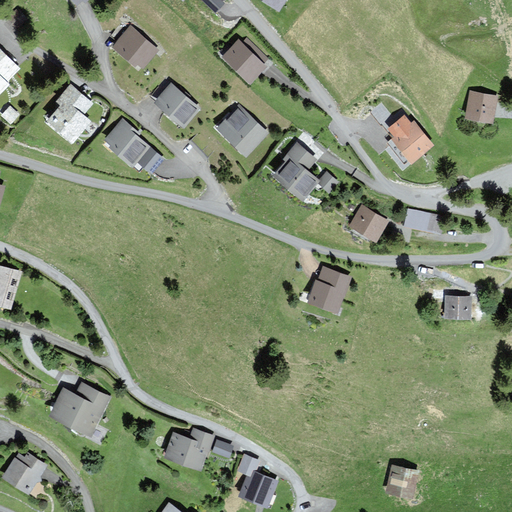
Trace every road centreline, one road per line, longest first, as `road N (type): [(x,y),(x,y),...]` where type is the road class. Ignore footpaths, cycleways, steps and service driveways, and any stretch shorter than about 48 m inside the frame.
road 1 (unclassified): [(240,0),(385,184),(488,216),(501,235),(495,251),(416,260),(347,255),(187,202),(0,155)]
road 2 (residential): [(297,511),(301,492),(280,464),(146,398),(117,363)]
road 3 (residential): [(0,25),(106,92),(111,85),(85,12)]
road 4 (residential): [(117,363),(77,293),(0,246)]
road 5 (residential): [(90,511),(80,484),(50,451),(0,424)]
road 6 (residential): [(117,363),(0,323)]
